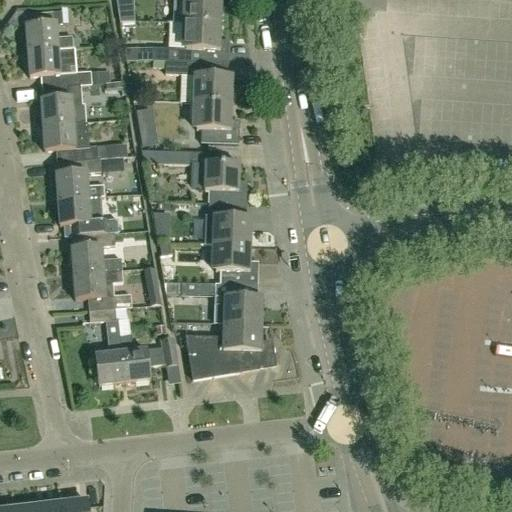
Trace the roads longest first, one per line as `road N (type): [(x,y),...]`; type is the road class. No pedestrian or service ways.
road 1 (residential): [(0,151),(62,458)]
road 2 (tertiary): [(323,248),(280,0)]
road 3 (residential): [(126,450),(352,422)]
road 4 (tertiary): [(511,225),(323,248)]
road 5 (tertiary): [(323,248),(352,422)]
